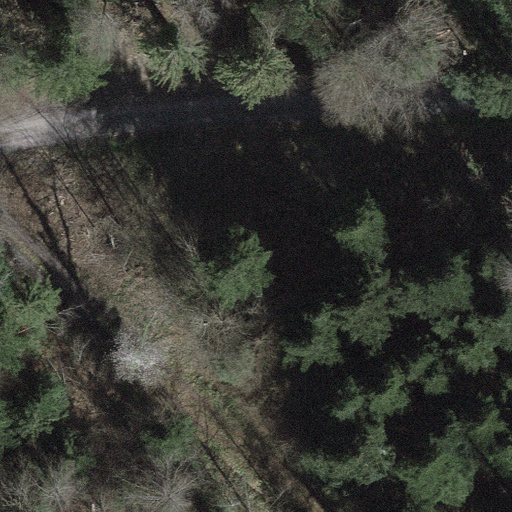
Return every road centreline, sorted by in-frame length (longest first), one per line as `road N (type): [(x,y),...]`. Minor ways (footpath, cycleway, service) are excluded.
road 1 (track): [(511,102),(0,147)]
road 2 (track): [(0,203),(313,511)]
